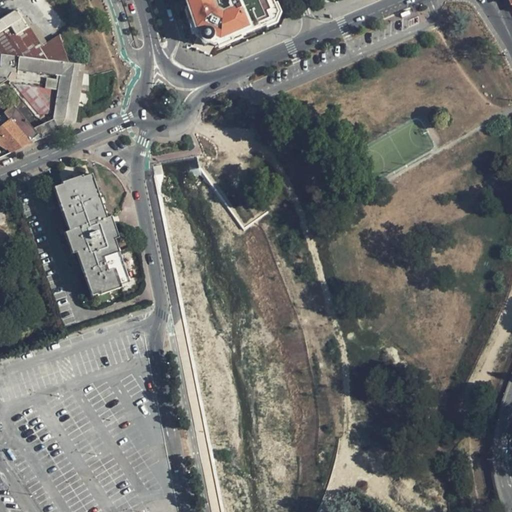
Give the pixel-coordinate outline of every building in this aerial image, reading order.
[(174,0),(186,46),(192,44),(211,57),(279,28),(286,20),(286,6),(283,0),(174,0)] [(0,19),(0,53),(0,54),(36,59),(66,62),(69,63),(64,50),(59,35),(39,48),(15,10),(0,19)] [(66,33),(59,35),(64,50),(71,48),(66,33)] [(74,123),(77,123),(77,121),(75,121),(76,113),(77,105),(83,65),(83,64),(69,63),(66,62),(36,59),(0,54),(0,57),(0,89),(17,110),(41,138),(41,139),(74,123)] [(90,108),(87,65),(83,65),(77,105),(90,108)] [(10,152),(41,138),(17,110),(8,117),(6,115),(0,120),(1,122),(4,125),(0,127),(0,141),(9,151),(10,152)] [(0,156),(10,152),(11,152),(10,152),(9,151),(0,145),(0,156)] [(92,175),(83,178),(84,181),(85,184),(94,181),(92,175)] [(62,183),(63,185),(64,188),(84,181),(83,178),(82,176),(62,183)] [(98,287),(98,289),(119,282),(118,280),(127,277),(121,260),(119,253),(115,254),(110,241),(115,240),(107,218),(102,220),(95,199),(100,198),(94,181),(85,184),(84,181),(64,188),(64,191),(56,194),(62,211),(66,210),(73,230),(69,232),(76,253),(80,251),(87,272),(83,273),(89,290),(98,287)] [(54,188),(56,194),(64,191),(64,188),(63,185),(54,188)] [(107,218),(100,198),(95,199),(102,220),(107,218)] [(62,211),(69,232),(73,230),(66,210),(62,211)] [(111,217),(107,218),(115,240),(119,238),(111,217)] [(72,254),(76,253),(69,232),(64,233),(72,254)] [(119,253),(115,240),(110,241),(115,254),(119,253)] [(76,253),(83,273),(87,272),(80,251),(76,253)] [(129,283),(127,277),(118,280),(119,282),(120,286),(129,283)] [(121,288),(120,286),(119,282),(98,289),(100,293),(101,295),(121,288)] [(91,296),(100,293),(98,289),(98,287),(89,290),(91,296)]
